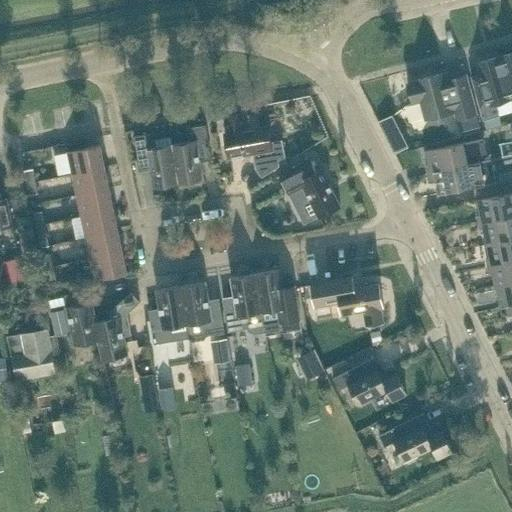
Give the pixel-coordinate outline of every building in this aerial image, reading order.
[(511,52),(499,57),(511,99),(511,98),(511,52)] [(495,104),(511,99),(499,57),(477,63),(480,75),(471,77),(484,120),(484,119),(499,115),(495,104)] [(454,112),(460,132),(479,127),(468,86),(450,91),(445,73),(414,81),(415,82),(407,84),(412,104),(420,102),(425,120),(454,112)] [(277,164),(285,162),(281,141),(270,143),(267,125),(243,129),(240,114),(224,116),(227,132),(225,132),(229,158),(252,155),(254,167),(261,178),(277,168),(277,164)] [(499,115),(484,119),(487,128),(501,124),(499,115)] [(172,144),(179,183),(203,179),(198,151),(210,149),(205,125),(186,128),(188,141),(172,144)] [(399,128),(388,135),(397,152),(409,146),(399,128)] [(179,183),(172,144),(156,147),(154,133),(134,136),(138,161),(150,159),(154,187),(179,183)] [(467,166),(467,165),(465,157),(484,153),(481,139),(425,152),(428,167),(426,167),(427,174),(467,166)] [(72,174),(104,167),(99,145),(68,152),(72,174)] [(312,159),(279,176),(292,201),(300,203),(310,198),(320,218),(341,207),(321,169),(318,171),(312,159)] [(447,192),(484,184),(491,182),(489,175),(494,174),(491,160),(467,165),(467,166),(427,174),(429,182),(444,179),(447,192)] [(77,195),(108,188),(104,167),(72,174),(77,195)] [(27,183),(37,181),(34,169),(24,171),(27,183)] [(37,181),(27,183),(30,196),(39,194),(37,181)] [(81,216),(113,209),(108,188),(77,195),(81,216)] [(0,229),(12,227),(7,203),(3,204),(0,192),(0,229)] [(479,222),(511,215),(511,193),(477,201),(480,215),(477,216),(479,222)] [(86,237),(117,230),(113,209),(81,216),(86,237)] [(33,213),(36,226),(46,224),(43,211),(33,213)] [(511,215),(479,222),(480,230),(483,229),(486,243),(511,237),(511,215)] [(46,224),(36,226),(39,239),(48,237),(46,224)] [(90,258),(122,251),(117,230),(86,237),(90,258)] [(511,237),(486,243),(490,259),(486,259),(487,266),(511,260),(511,237)] [(122,251),(90,258),(95,280),(126,273),(122,251)] [(45,268),(54,266),(52,254),(42,256),(45,268)] [(511,260),(487,266),(489,273),(492,272),(495,288),(496,288),(505,286),(505,285),(511,283),(511,260)] [(54,266),(45,268),(47,281),(57,279),(54,266)] [(281,269),(256,273),(262,312),(266,332),(281,330),(280,323),(300,319),(296,296),(294,286),(284,287),(281,269)] [(230,307),(224,308),(228,331),(248,328),(249,331),(255,334),(265,332),(261,313),(255,273),(230,277),(233,296),(234,301),(235,306),(230,307)] [(354,277),(312,284),(315,306),(340,302),(342,314),(365,310),(367,325),(384,323),(382,308),(385,307),(381,285),(356,289),(354,277)] [(206,281),(181,285),(188,325),(190,337),(194,342),(205,340),(208,335),(225,332),(221,308),(216,309),(211,310),(210,305),(209,300),(206,281)] [(511,283),(505,285),(505,286),(496,288),(499,301),(506,299),(507,307),(511,306),(511,283)] [(161,318),(150,320),(154,344),(173,341),(189,338),(187,325),(180,285),(156,290),(161,318)] [(99,340),(95,322),(91,302),(76,305),(73,293),(48,299),(55,335),(72,331),(75,345),(98,340),(99,340)] [(99,340),(98,340),(103,360),(127,355),(120,320),(140,302),(131,293),(109,312),(111,318),(95,322),(99,340)] [(17,381),(56,373),(53,357),(48,329),(9,336),(12,356),(17,381)] [(374,344),(383,341),(380,330),(371,332),(374,344)] [(211,344),(213,359),(230,357),(227,341),(211,344)] [(314,348),(305,352),(316,373),(324,369),(314,348)] [(66,355),(53,357),(56,373),(69,371),(66,355)] [(393,402),(407,395),(397,373),(389,377),(378,356),(334,377),(341,391),(351,386),(361,407),(389,394),(393,402)] [(0,358),(0,380),(9,379),(5,357),(0,358)] [(253,385),(250,363),(237,365),(240,386),(253,385)] [(153,375),(140,377),(142,389),(155,386),(153,375)] [(176,406),(172,386),(159,389),(162,408),(176,406)] [(439,459),(454,452),(443,432),(436,435),(425,413),(380,436),(385,446),(394,441),(405,463),(434,448),(439,459)] [(63,420),(53,422),(54,430),(64,428),(63,420)] [(98,449),(109,449),(108,431),(98,431),(98,449)]
